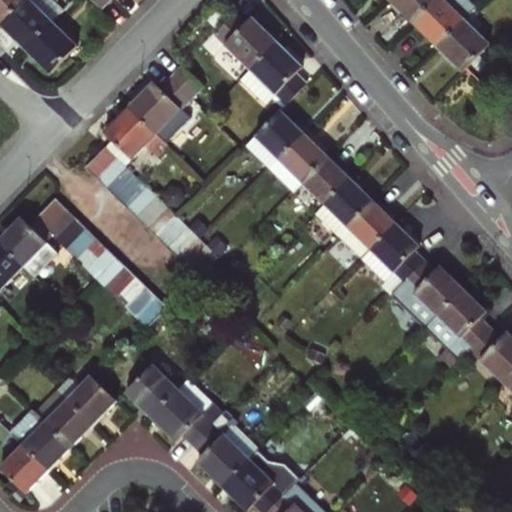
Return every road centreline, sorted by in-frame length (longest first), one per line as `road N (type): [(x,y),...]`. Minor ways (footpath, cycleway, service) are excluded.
road 1 (residential): [(306,0),(490,215)]
road 2 (residential): [(52,128),(178,0)]
road 3 (residential): [(73,511),(109,475),(131,471),(158,475),(198,511)]
